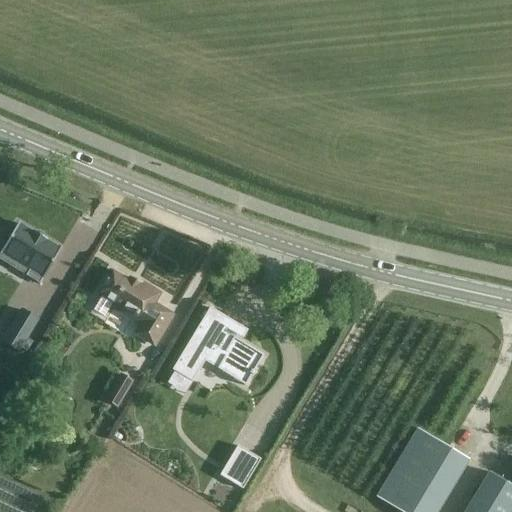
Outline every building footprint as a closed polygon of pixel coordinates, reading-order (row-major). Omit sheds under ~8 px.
[(0,241),(0,257),(2,253),(30,270),(27,276),(39,283),(59,250),(18,225),(6,245),(0,241)] [(132,336),(153,348),(171,317),(151,305),(157,295),(129,278),(127,282),(112,274),(108,279),(106,278),(100,288),(102,289),(99,295),(112,303),(109,310),(137,326),(132,336)] [(209,308),(171,371),(192,383),(204,363),(244,387),(263,356),(224,333),(226,330),(220,327),(226,318),(209,308)] [(19,309),(0,342),(0,343),(18,354),(38,320),(19,309)] [(500,336),(495,346),(505,352),(510,342),(500,336)] [(116,409),(132,382),(118,374),(102,401),(116,409)] [(418,430),(378,499),(399,511),(440,511),(471,461),(418,430)] [(237,447),(221,474),(241,485),(257,458),(237,447)] [(511,511),(511,487),(489,474),(466,511),(511,511)]
